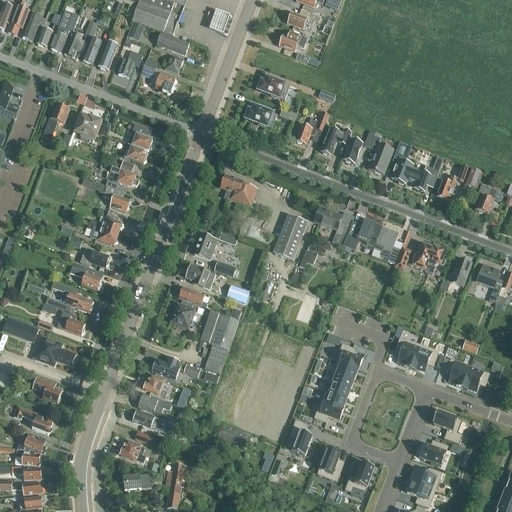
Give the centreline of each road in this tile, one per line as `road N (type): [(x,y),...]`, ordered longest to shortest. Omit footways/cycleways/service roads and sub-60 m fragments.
road 1 (unclassified): [(203,135),(511,253)]
road 2 (tertiary): [(109,392),(203,135)]
road 3 (unclassified): [(203,135),(0,56)]
road 4 (residential): [(399,461),(353,443),(377,373),(426,391)]
road 5 (tertiary): [(203,135),(254,0)]
road 6 (tertiary): [(82,511),(86,454),(109,392)]
road 7 (residential): [(99,511),(109,392)]
